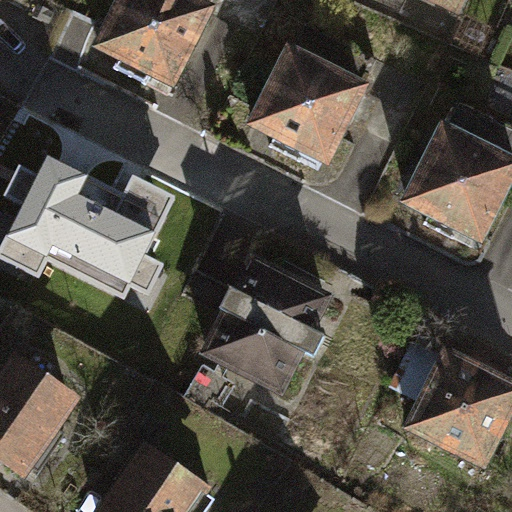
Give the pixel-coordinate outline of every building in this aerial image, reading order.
[(184,0),(122,0),(99,48),(119,58),(113,70),(164,95),(206,11),(184,0)] [(184,0),(206,11),(211,0),(184,0)] [(291,51),(362,86),(376,58),(302,23),(291,51)] [(291,51),(253,128),(325,158),(362,86),(291,51)] [(511,130),(456,102),(441,131),(511,165),(511,130)] [(511,165),(441,131),(405,203),(478,239),(511,170),(511,165)] [(18,202),(3,232),(6,233),(0,244),(0,249),(36,268),(45,250),(120,289),(127,276),(148,287),(163,257),(145,248),(174,192),(131,171),(122,188),(46,149),(35,171),(17,161),(1,193),(18,202)] [(225,312),(204,351),(280,391),(302,349),(314,356),(325,335),(312,328),(327,299),(251,260),(234,292),(227,289),(217,307),(225,312)] [(470,365),(444,352),(408,427),(484,463),(511,405),(511,387),(496,379),(502,367),(475,354),(470,365)] [(14,362),(0,383),(0,454),(23,470),(70,399),(14,362)] [(222,378),(201,367),(185,396),(206,408),(222,378)] [(143,450),(98,511),(200,511),(211,497),(143,450)]
